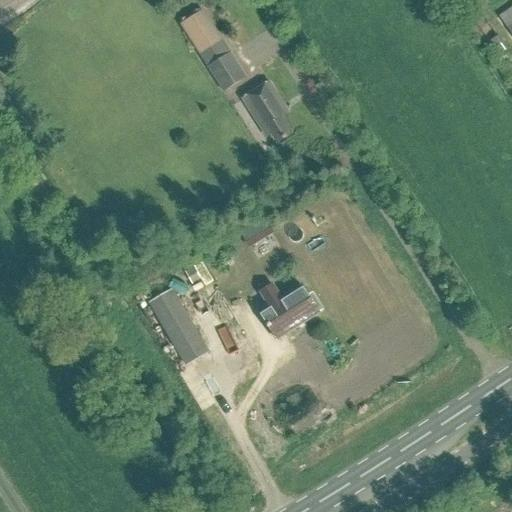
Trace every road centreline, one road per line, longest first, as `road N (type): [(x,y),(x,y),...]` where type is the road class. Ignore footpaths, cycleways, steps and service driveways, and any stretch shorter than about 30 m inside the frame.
road 1 (track): [(243,61),(275,41),(477,348)]
road 2 (primary): [(302,511),(504,382)]
road 3 (unclassified): [(374,511),(511,422)]
